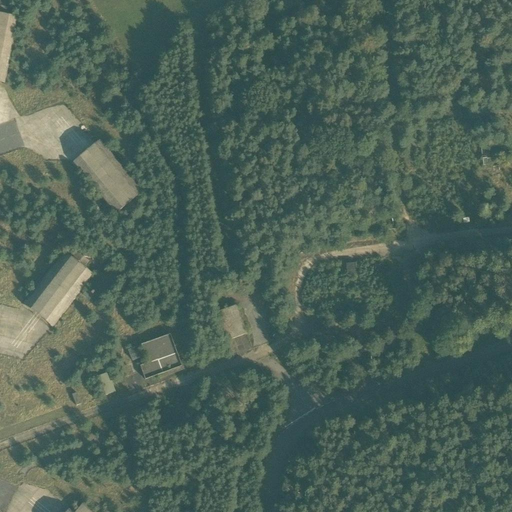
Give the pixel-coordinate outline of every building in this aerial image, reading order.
[(0,80),(4,81),(15,20),(3,18),(4,9),(0,7),(0,80)] [(72,160),(115,210),(122,204),(126,209),(136,201),(131,196),(139,190),(96,140),(72,160)] [(479,159),(480,170),(487,169),(486,161),(509,158),(508,149),(502,150),(501,141),(481,143),(483,159),(479,159)] [(20,308),(51,331),(91,277),(83,271),(88,265),(75,256),(70,261),(61,254),(20,308)] [(347,263),(347,275),(357,275),(356,263),(347,263)] [(215,313),(225,342),(245,335),(235,306),(215,313)] [(140,366),(144,378),(159,373),(161,377),(187,369),(184,360),(178,361),(170,334),(141,343),(147,363),(140,366)] [(127,348),(131,359),(139,356),(136,345),(127,348)] [(108,373),(95,376),(100,396),(113,393),(108,373)] [(63,511),(92,511),(81,502),(72,511),(67,508),(63,511)]
